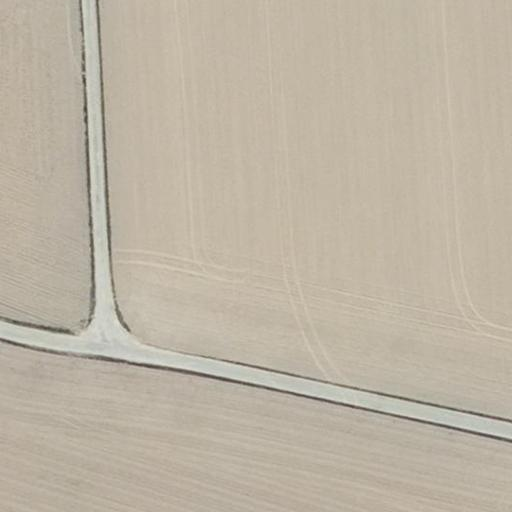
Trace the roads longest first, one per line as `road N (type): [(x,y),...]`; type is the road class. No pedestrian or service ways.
road 1 (unclassified): [(109,352),(511,435)]
road 2 (unclassified): [(88,0),(109,352)]
